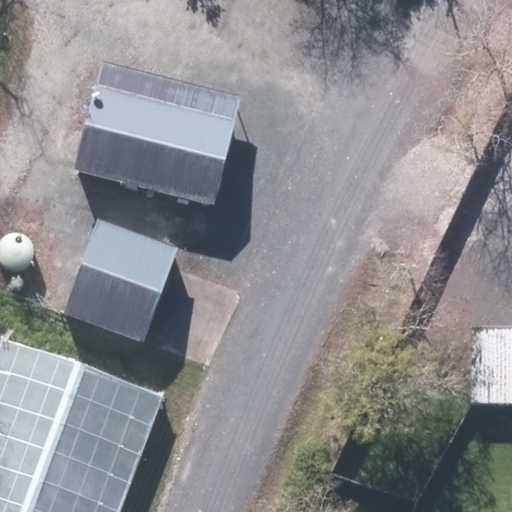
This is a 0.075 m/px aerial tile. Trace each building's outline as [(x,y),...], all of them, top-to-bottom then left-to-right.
[(96,70),(69,173),(208,209),(235,105),(96,70)] [(92,222),(57,319),(134,347),(169,250),(92,222)] [(511,333),(479,334),(479,409),(511,408),(511,333)] [(0,511),(129,511),(170,398),(0,337),(0,511)] [(78,355),(98,362),(105,344),(85,337),(78,355)]
